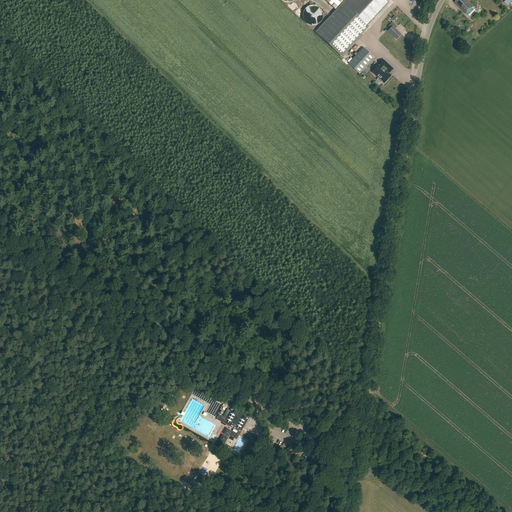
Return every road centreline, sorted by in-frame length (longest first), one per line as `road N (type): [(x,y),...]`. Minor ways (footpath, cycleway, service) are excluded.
road 1 (tertiary): [(359,433),(417,74),(442,0)]
road 2 (unclassified): [(359,433),(0,233)]
road 3 (track): [(73,446),(136,299)]
